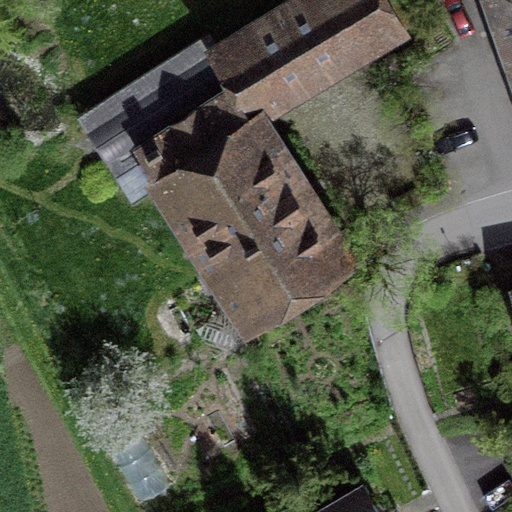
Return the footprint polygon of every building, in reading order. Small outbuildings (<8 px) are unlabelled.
[(405,8),(399,0),(301,0),(207,56),(239,106),(405,8)] [(511,0),(494,0),(511,50),(511,0)] [(154,149),(253,303),(333,252),(239,106),(207,56),(200,45),(91,115),(121,162),(144,147),(148,153),(154,149)] [(511,278),(503,282),(511,308),(511,278)] [(375,511),(360,482),(299,511),(375,511)]
